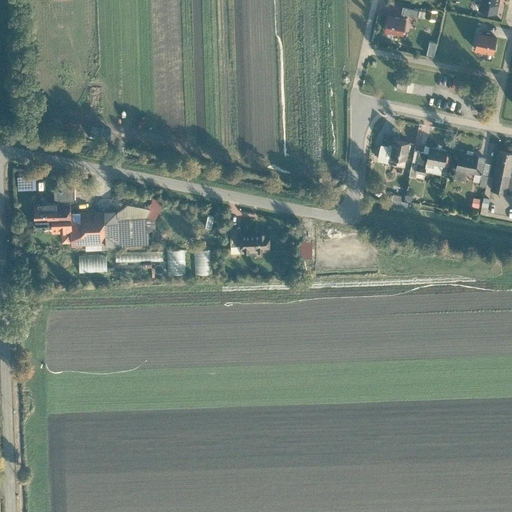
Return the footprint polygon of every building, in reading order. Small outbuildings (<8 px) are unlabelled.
[(479,0),(477,9),(497,13),(499,0),(479,0)] [(403,5),(401,13),(416,16),(418,8),(403,5)] [(436,18),(438,9),(428,7),(426,15),(436,18)] [(388,15),(385,30),(403,33),(406,19),(388,15)] [(497,35),(476,32),(473,50),(494,53),(497,35)] [(430,38),(428,52),(436,53),(438,40),(430,38)] [(404,165),(409,142),(394,139),(393,144),(385,142),(387,133),(378,131),(375,145),(380,145),(377,160),(404,165)] [(447,148),(427,145),(426,153),(418,152),(414,172),(426,174),(427,162),(445,165),(447,148)] [(511,153),(498,151),(491,189),(508,192),(511,170),(511,153)] [(460,153),(455,176),(480,181),(485,158),(460,153)] [(20,189),(38,188),(37,173),(19,174),(20,189)] [(55,177),(55,201),(70,199),(73,199),(72,180),(55,177)] [(474,195),(473,204),(480,205),(481,196),(474,195)] [(36,204),(37,225),(54,224),(54,231),(72,231),(70,202),(36,204)] [(157,206),(72,210),(73,247),(151,244),(150,231),(157,227),(157,206)] [(241,250),(241,230),(241,227),(230,227),(231,250),(241,250)] [(271,229),(241,230),(241,250),(271,249),(271,229)] [(196,248),(196,272),(213,272),(213,247),(196,248)] [(170,273),(187,272),(186,248),(169,248),(170,273)] [(165,259),(164,250),(117,252),(117,261),(165,259)] [(80,256),(81,272),(109,270),(108,254),(80,256)]
